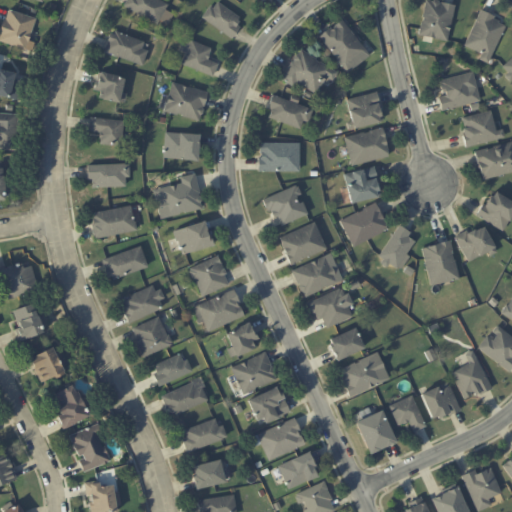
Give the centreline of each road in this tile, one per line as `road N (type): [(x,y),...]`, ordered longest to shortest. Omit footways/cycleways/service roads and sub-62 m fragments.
road 1 (residential): [(369,511),(227,191),(227,138),(249,71),(278,31),(317,0)]
road 2 (residential): [(87,0),(51,126),(55,219),(167,511)]
road 3 (residential): [(433,185),(389,0)]
road 4 (residential): [(360,489),(511,412)]
road 5 (residential): [(0,366),(55,479),(58,511)]
